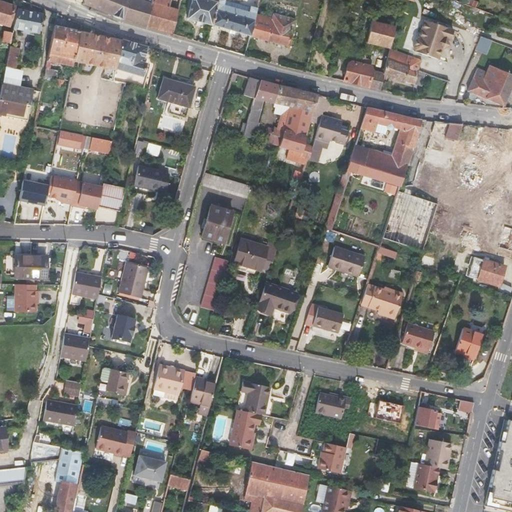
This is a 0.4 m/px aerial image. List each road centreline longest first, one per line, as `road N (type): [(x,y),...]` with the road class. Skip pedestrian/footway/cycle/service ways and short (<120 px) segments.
road 1 (residential): [(488,400),(185,336),(165,313),(175,246)]
road 2 (residential): [(226,60),(417,108),(511,118)]
road 3 (residential): [(175,246),(226,60)]
road 4 (residential): [(49,0),(226,60)]
road 5 (residential): [(175,246),(76,232),(0,232)]
